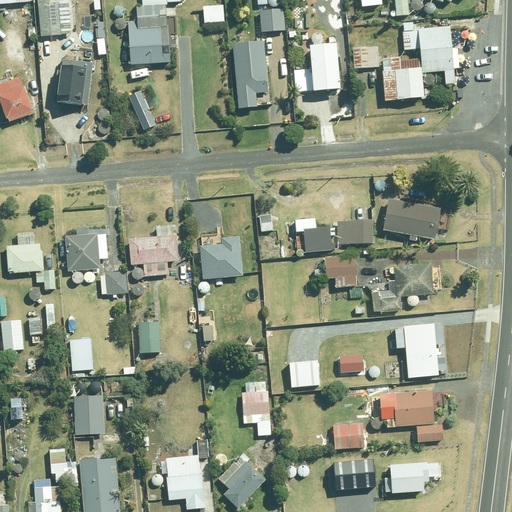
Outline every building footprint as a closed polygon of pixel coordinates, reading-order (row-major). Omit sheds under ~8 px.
[(68,0),(36,0),(40,38),(71,36),(68,0)] [(165,0),(141,0),(142,19),(166,19),(165,0)] [(279,0),(267,0),(268,10),(279,9),(279,0)] [(409,16),(407,0),(395,0),(397,17),(409,16)] [(434,15),(435,4),(425,3),(424,14),(434,15)] [(285,33),(283,12),(260,14),(262,35),(285,33)] [(170,65),(168,28),(127,30),(130,67),(170,65)] [(453,28),(419,32),(423,72),(457,68),(453,28)] [(268,95),(263,46),(232,49),(238,112),(256,110),(255,96),(268,95)] [(378,69),(377,47),(352,49),(354,71),(378,69)] [(337,53),(309,56),(314,101),(342,97),(337,53)] [(90,106),(91,63),(61,62),(59,105),(90,106)] [(417,64),(381,68),(385,102),(420,99),(417,64)] [(33,116),(21,81),(0,88),(0,96),(9,124),(33,116)] [(256,220),(254,195),(234,197),(236,222),(256,220)] [(439,211),(388,203),(383,233),(434,241),(439,211)] [(316,230),(314,220),(295,222),(296,232),(316,230)] [(373,245),(371,222),(339,225),(340,248),(373,245)] [(17,236),(18,247),(6,248),(8,275),(36,273),(37,284),(44,283),(45,292),(55,291),(54,270),(43,271),(41,245),(34,245),(33,234),(17,236)] [(108,261),(106,236),(69,239),(71,271),(99,270),(98,261),(108,261)] [(245,275),(241,237),(222,238),(223,243),(200,245),(203,279),(245,275)] [(177,263),(176,239),(130,240),(131,266),(145,265),(146,277),(167,276),(167,263),(177,263)] [(356,288),(353,259),(324,262),(326,281),(335,280),(335,290),(356,288)] [(433,297),(431,267),(396,270),(398,300),(433,297)] [(127,295),(126,276),(100,278),(101,296),(127,295)] [(324,280),(313,279),(311,291),(323,292),(324,280)] [(53,305),(45,305),(48,331),(56,330),(53,305)] [(42,344),(40,318),(29,318),(31,345),(42,344)] [(24,350),(20,322),(0,325),(4,353),(24,350)] [(159,326),(139,326),(139,355),(159,355),(159,326)] [(438,377),(433,326),(404,329),(407,359),(404,359),(406,380),(438,377)] [(211,328),(201,328),(203,343),(212,342),(211,328)] [(93,377),(90,340),(68,342),(71,379),(93,377)] [(363,358),(340,359),(341,374),(363,374),(363,358)] [(319,387),(316,361),(287,364),(290,390),(319,387)] [(270,436),(267,384),(242,385),(245,425),(257,424),(258,437),(270,436)] [(440,426),(434,427),(433,418),(445,416),(442,391),(387,396),(389,418),(394,418),(396,428),(415,426),(417,444),(442,441),(440,426)] [(26,421),(25,396),(10,396),(11,421),(26,421)] [(103,435),(102,398),(73,398),(75,436),(103,435)] [(382,419),(371,419),(371,430),(381,430),(382,419)] [(363,448),(361,424),(331,427),(333,451),(363,448)] [(208,445),(207,425),(180,426),(181,447),(208,445)] [(66,464),(64,449),(48,451),(52,485),(78,482),(76,463),(66,464)] [(384,454),(372,455),(373,465),(385,464),(384,454)] [(343,482),(358,481),(358,475),(370,475),(370,456),(342,457),(343,482)] [(203,509),(198,457),(165,460),(169,501),(185,500),(186,511),(203,509)] [(265,481),(241,458),(218,481),(228,490),(222,496),(237,510),(265,481)] [(119,511),(115,459),(80,462),(84,511),(119,511)] [(298,461),(287,461),(287,480),(298,480),(298,461)] [(428,483),(427,464),(388,466),(390,494),(423,493),(422,483),(428,483)] [(60,511),(59,490),(51,491),(50,481),(33,483),(35,511),(60,511)]
